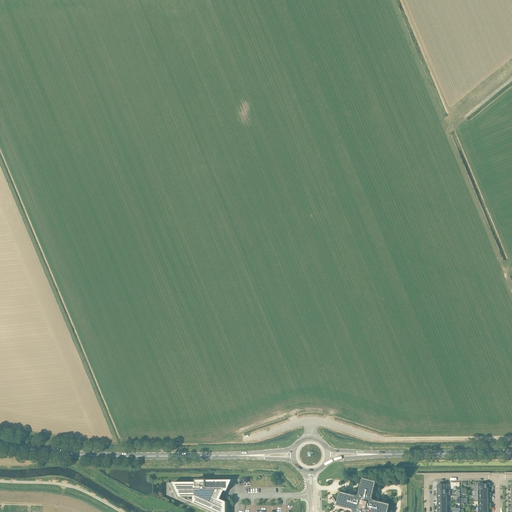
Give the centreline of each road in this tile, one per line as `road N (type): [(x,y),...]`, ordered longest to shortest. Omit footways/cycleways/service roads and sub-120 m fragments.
road 1 (primary): [(0,443),(95,455),(255,455)]
road 2 (primary): [(367,454),(511,453)]
road 3 (unclassified): [(0,481),(64,484),(119,511)]
